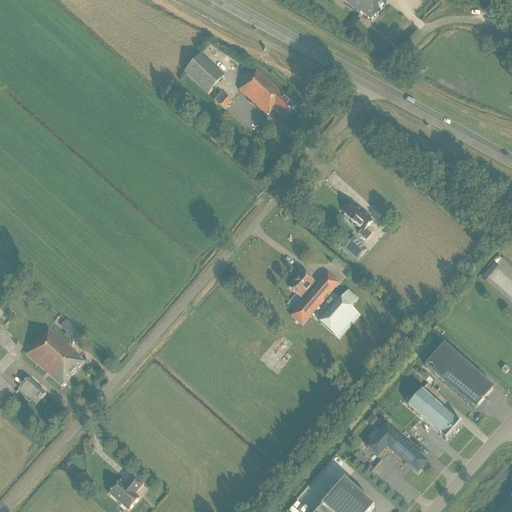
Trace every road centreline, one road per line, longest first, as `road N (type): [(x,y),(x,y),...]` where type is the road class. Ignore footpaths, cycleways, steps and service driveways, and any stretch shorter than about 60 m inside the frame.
road 1 (unclassified): [(1,511),(374,85)]
road 2 (secondary): [(374,85),(221,0)]
road 3 (secondary): [(511,161),(374,85)]
